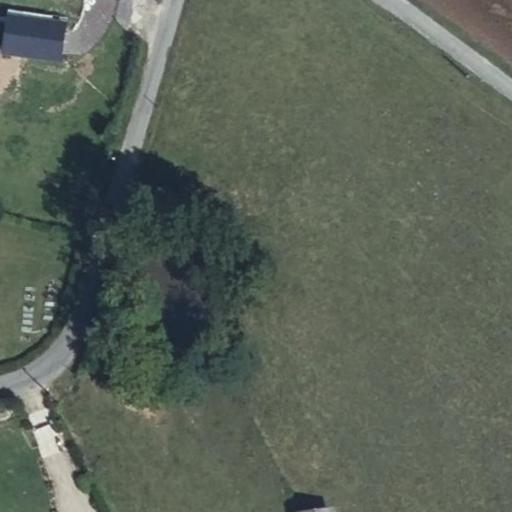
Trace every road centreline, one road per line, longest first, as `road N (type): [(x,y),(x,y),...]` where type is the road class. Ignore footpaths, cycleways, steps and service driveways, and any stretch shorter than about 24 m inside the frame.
road 1 (unclassified): [(0,381),(62,351),(84,310),(171,0)]
road 2 (unclassified): [(395,0),(511,85)]
